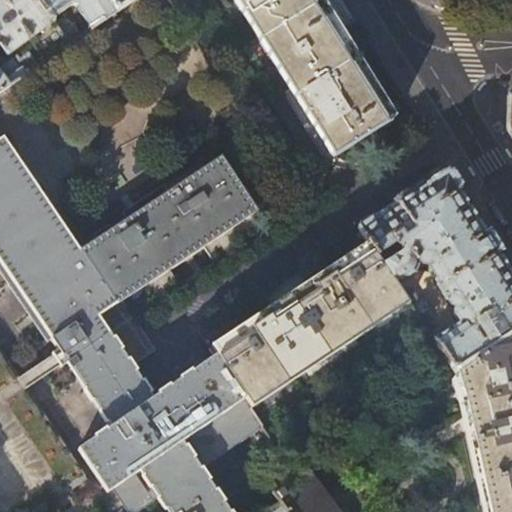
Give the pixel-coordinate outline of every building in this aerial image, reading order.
[(0,0),(0,92),(38,66),(28,52),(20,58),(17,54),(0,66),(0,44),(7,54),(29,38),(45,61),(70,44),(64,34),(62,31),(55,22),(52,18),(38,0),(0,0)] [(38,0),(52,18),(71,5),(72,1),(77,3),(76,6),(88,24),(85,26),(84,29),(86,33),(118,11),(110,0),(38,0)] [(110,0),(118,11),(133,0),(110,0)] [(316,0),(235,0),(334,158),(393,121),(383,106),(336,30),(316,0)] [(62,18),(55,22),(62,31),(68,26),(62,18)] [(69,30),(64,34),(70,44),(78,38),(73,31),(69,30)] [(85,253),(0,131),(0,263),(58,350),(52,353),(61,367),(68,363),(111,428),(78,450),(107,493),(113,489),(127,511),(138,511),(158,498),(167,511),(237,511),(207,469),(266,430),(249,404),(217,355),(208,361),(184,378),(154,398),(132,366),(160,348),(144,326),(123,300),(260,211),(229,158),(85,253)] [(368,243),(378,257),(396,245),(401,254),(384,266),(398,287),(415,276),(414,274),(418,266),(429,268),(432,275),(438,285),(437,286),(451,308),(453,307),(457,308),(454,318),(458,326),(435,341),(456,372),(511,333),(511,270),(475,212),(458,185),(448,168),(410,193),(358,228),(368,243)] [(384,266),(378,257),(368,243),(320,275),(275,306),(233,334),(212,348),(217,355),(249,404),(407,300),(405,298),(398,287),(384,266)] [(405,298),(407,300),(428,331),(435,327),(428,315),(433,313),(425,300),(420,303),(413,292),(405,298)] [(511,511),(511,333),(456,372),(451,376),(463,404),(483,511),(333,511),(307,473),(274,495),(281,504),(286,511),(511,511)]
